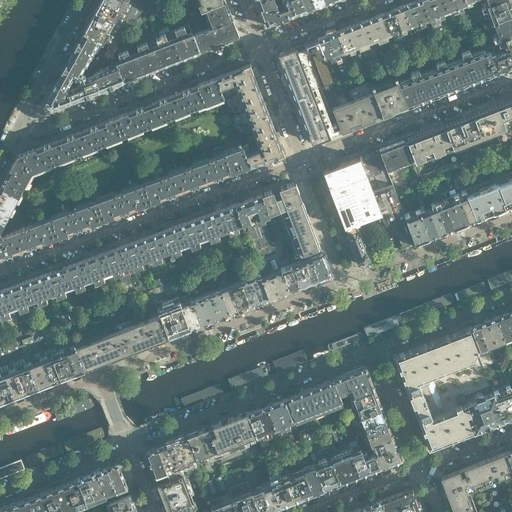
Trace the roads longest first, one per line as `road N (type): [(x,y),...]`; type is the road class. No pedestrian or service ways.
road 1 (residential): [(0,276),(303,163)]
road 2 (residential): [(126,445),(377,350)]
road 3 (residential): [(343,282),(101,378)]
road 4 (residential): [(260,46),(47,127),(18,121)]
road 5 (residential): [(303,163),(511,86)]
road 6 (residential): [(511,215),(343,282)]
road 7 (residential): [(377,350),(511,298)]
road 8 (residential): [(18,121),(84,0)]
road 9 (residential): [(0,493),(126,445)]
road 10 (residential): [(384,0),(260,46)]
road 11 (residential): [(420,471),(377,350)]
road 12 (residential): [(343,282),(303,163)]
road 13 (residential): [(303,163),(260,46)]
